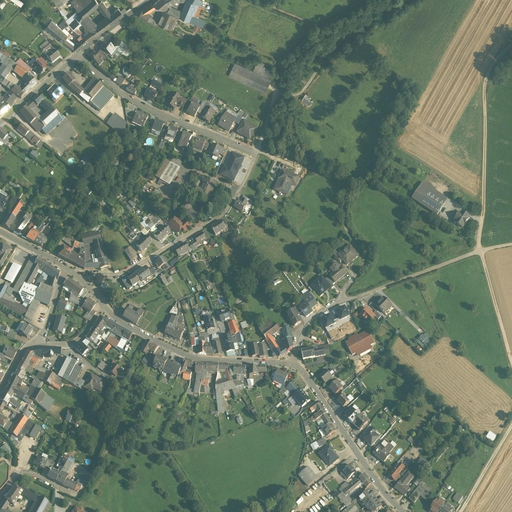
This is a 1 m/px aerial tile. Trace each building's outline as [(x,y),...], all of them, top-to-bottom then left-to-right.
[(71,0),(71,1),(71,3),(79,13),(85,18),(88,15),(97,8),(96,7),(99,6),(92,0),(71,0)] [(158,0),(153,5),(156,6),(164,10),(168,6),(168,5),(166,3),(168,3),(165,0),(158,0)] [(189,1),(186,9),(190,11),(191,10),(194,3),(189,1)] [(96,7),(97,8),(105,18),(111,13),(103,3),(99,6),(96,7)] [(142,10),(147,13),(150,11),(156,6),(153,5),(152,4),(142,10)] [(201,6),(197,4),(194,11),(191,10),(190,11),(186,9),(183,11),(194,16),(195,13),(199,14),(201,8),(202,6),(201,6)] [(64,21),(68,19),(59,5),(56,7),(64,20),(64,21)] [(171,7),(168,6),(164,10),(176,15),(180,17),(182,13),(170,8),(171,7)] [(104,20),(109,26),(119,18),(123,15),(120,11),(118,8),(111,13),(105,18),(106,19),(104,20)] [(147,13),(142,10),(139,16),(147,20),(147,21),(149,17),(150,15),(147,13)] [(164,10),(162,13),(175,19),(176,15),(164,10)] [(194,16),(183,11),(182,13),(180,17),(188,21),(191,22),(195,24),(202,28),(204,25),(205,22),(194,16)] [(68,27),(72,30),(74,29),(85,19),(85,18),(79,13),(77,15),(75,12),(68,19),(64,21),(65,23),(68,27)] [(175,19),(162,13),(158,23),(170,29),(172,25),(174,25),(175,22),(174,21),(175,19)] [(85,18),(85,19),(93,27),(96,23),(88,15),(85,18)] [(96,23),(93,27),(94,28),(90,31),(95,36),(104,30),(109,26),(104,20),(106,19),(105,18),(96,23)] [(51,21),(43,30),(48,34),(56,26),(51,21)] [(64,24),(62,26),(68,33),(78,40),(79,39),(82,37),(72,30),(68,27),(65,23),(64,24)] [(56,26),(48,34),(57,39),(60,36),(64,39),(67,36),(66,35),(59,29),(56,26)] [(59,29),(66,35),(68,33),(62,26),(59,29)] [(84,36),(74,29),(72,30),(82,37),(84,36)] [(87,41),(95,36),(90,31),(84,36),(82,37),(87,41)] [(64,39),(60,36),(57,39),(66,46),(69,43),(64,39)] [(191,36),(189,41),(195,44),(197,39),(191,36)] [(87,41),(82,37),(79,39),(78,40),(76,42),(81,47),(82,45),(87,41)] [(76,42),(72,46),(71,44),(69,43),(66,46),(75,52),(81,47),(76,42)] [(107,45),(105,43),(104,43),(105,44),(103,46),(103,45),(100,48),(102,49),(108,55),(108,56),(111,59),(114,55),(113,54),(115,51),(114,50),(112,48),(107,45)] [(120,43),(114,50),(115,51),(122,56),(127,48),(120,43)] [(108,55),(102,49),(100,52),(106,58),(108,56),(108,55)] [(47,57),(52,64),(60,58),(54,51),(47,57)] [(98,54),(95,51),(89,57),(99,66),(98,64),(103,59),(104,60),(105,60),(98,54)] [(106,58),(100,52),(98,54),(105,60),(107,58),(106,58)] [(125,76),(128,79),(131,75),(141,63),(139,61),(135,58),(134,58),(121,73),(125,76)] [(18,66),(7,59),(3,63),(12,70),(14,72),(18,66)] [(46,68),(38,60),(32,67),(31,67),(33,69),(39,75),(42,73),(43,73),(44,72),(44,70),(46,68)] [(4,80),(5,80),(12,70),(3,63),(2,62),(1,64),(2,65),(0,68),(0,76),(2,78),(4,80)] [(31,67),(32,67),(27,62),(24,64),(31,71),(33,69),(31,67)] [(253,71),(235,62),(228,76),(247,84),(253,71)] [(256,64),(253,71),(270,79),(274,72),(256,64)] [(24,72),(18,66),(14,72),(22,79),(27,74),(24,72)] [(78,67),(74,70),(79,75),(83,71),(78,67)] [(253,71),(247,84),(265,93),(271,79),(270,79),(253,71)] [(36,84),(27,74),(22,79),(24,80),(26,83),(27,85),(31,89),(36,84)] [(75,82),(69,74),(62,80),(68,88),(73,84),(75,82)] [(122,79),(119,77),(118,78),(116,82),(121,86),(125,81),(122,79)] [(5,80),(4,80),(1,84),(6,88),(10,83),(5,80)] [(162,87),(154,81),(151,85),(160,90),(162,87)] [(96,82),(85,95),(91,100),(102,88),(96,82)] [(15,87),(10,83),(6,88),(10,90),(12,92),(15,87)] [(143,86),(137,83),(135,85),(134,88),(133,90),(137,92),(139,93),(143,86)] [(83,93),(73,84),(68,88),(79,97),(83,93)] [(27,85),(21,91),(25,94),(31,89),(27,85)] [(66,90),(62,86),(60,89),(64,93),(64,94),(69,98),(71,95),(66,90)] [(134,88),(131,86),(130,88),(128,86),(126,90),(127,91),(135,96),(137,92),(133,90),(134,88)] [(21,91),(15,87),(12,92),(21,99),(25,94),(21,91)] [(60,89),(57,91),(54,87),(50,91),(51,91),(48,94),(48,93),(47,94),(54,101),(60,95),(62,96),(64,94),(64,93),(60,89)] [(113,97),(102,88),(91,100),(89,103),(100,112),(113,97)] [(157,95),(148,89),(144,96),(153,102),(157,95)] [(16,100),(8,93),(3,100),(0,98),(0,104),(1,105),(1,106),(4,103),(6,105),(10,109),(12,106),(11,105),(16,100)] [(179,100),(171,96),(172,94),(172,93),(165,104),(166,105),(166,104),(174,108),(173,109),(174,109),(177,105),(180,99),(179,100)] [(301,101),(311,105),(314,99),(304,94),(301,101)] [(44,100),(39,95),(32,102),(35,105),(37,107),(39,105),(43,102),(44,100)] [(200,108),(195,105),(197,100),(192,98),(190,102),(192,104),(187,113),(194,117),(197,113),(200,108)] [(186,102),(180,99),(177,105),(182,108),(186,102)] [(39,122),(29,111),(35,105),(32,102),(28,105),(19,113),(32,128),(36,124),(39,127),(42,131),(44,128),(39,122)] [(52,110),(43,102),(39,105),(48,113),(52,110)] [(206,104),(203,102),(200,108),(197,113),(199,115),(203,109),(206,104)] [(6,105),(4,103),(1,106),(1,105),(0,107),(2,109),(0,110),(0,114),(2,117),(10,110),(10,109),(6,105)] [(208,109),(207,108),(205,111),(201,118),(205,120),(209,122),(209,123),(215,113),(208,109)] [(134,120),(137,115),(125,109),(126,117),(134,120)] [(39,122),(44,128),(58,115),(52,110),(48,113),(39,122)] [(137,115),(134,120),(132,124),(143,129),(148,118),(137,113),(137,115)] [(115,114),(107,124),(121,137),(121,136),(122,137),(123,134),(126,132),(123,130),(127,125),(115,114)] [(230,116),(226,114),(219,126),(229,132),(234,123),(235,122),(235,121),(229,118),(230,116)] [(44,128),(42,131),(47,136),(64,121),(58,115),(44,128)] [(163,125),(155,122),(154,123),(152,129),(152,130),(160,133),(163,125)] [(257,130),(244,122),(241,127),(237,133),(250,141),(257,130)] [(22,125),(17,131),(24,138),(28,134),(30,132),(22,125)] [(177,131),(169,127),(168,129),(166,135),(163,134),(161,139),(168,142),(170,139),(173,140),(175,137),(177,132),(177,131)] [(192,137),(183,133),(183,134),(180,141),(178,146),(186,150),(192,137)] [(40,142),(36,137),(33,140),(30,143),(35,148),(37,145),(40,142)] [(206,143),(198,139),(197,140),(195,145),(194,147),(202,151),(203,149),(205,144),(206,143)] [(217,147),(215,146),(215,147),(213,146),(212,149),(211,148),(208,154),(214,157),(215,155),(218,157),(220,153),(221,154),(223,150),(217,148),(217,147)] [(29,155),(35,159),(37,156),(31,151),(29,155)] [(243,158),(232,153),(229,160),(240,165),(243,158)] [(173,159),(170,163),(179,169),(183,163),(173,159)] [(236,174),(240,165),(229,160),(226,167),(224,166),(220,174),(234,181),(237,174),(236,174)] [(168,186),(179,169),(170,163),(166,161),(155,178),(160,181),(163,183),(168,186)] [(299,178),(284,172),(278,186),(277,185),(275,191),(287,195),(289,190),(287,189),(289,184),(296,186),(299,178)] [(197,188),(195,193),(210,200),(217,185),(205,179),(203,184),(204,184),(201,190),(197,188)] [(445,204),(420,188),(412,201),(437,217),(445,204)] [(156,199),(161,192),(157,189),(152,196),(156,199)] [(170,198),(161,192),(156,199),(165,205),(170,198)] [(17,200),(8,215),(15,219),(24,205),(17,200)] [(241,204),(238,202),(235,207),(242,212),(245,207),(245,206),(241,204)] [(200,213),(188,205),(182,213),(194,221),(200,213)] [(20,218),(23,219),(27,215),(29,216),(30,214),(26,211),(20,218)] [(462,216),(459,214),(454,221),(456,222),(455,224),(462,229),(469,218),(464,215),(463,216),(462,216)] [(9,229),(12,225),(16,219),(15,219),(8,215),(2,226),(8,230),(9,229)] [(23,219),(23,220),(27,224),(31,219),(29,216),(27,215),(23,219)] [(151,215),(147,218),(152,224),(156,220),(155,218),(153,216),(152,216),(151,215)] [(143,224),(146,227),(147,227),(148,228),(152,224),(147,218),(143,221),(145,223),(143,224)] [(176,219),(170,225),(174,229),(177,232),(183,227),(184,228),(183,229),(185,232),(190,227),(188,224),(187,224),(185,222),(183,224),(182,224),(181,224),(176,219)] [(17,226),(22,230),(27,224),(23,220),(22,220),(17,226)] [(221,222),(211,228),(216,236),(226,230),(225,227),(221,222)] [(40,225),(35,232),(37,233),(37,234),(40,236),(41,235),(43,233),(46,229),(40,225)] [(22,230),(17,226),(17,227),(14,231),(14,232),(18,235),(22,230)] [(164,226),(159,231),(165,237),(170,232),(164,226)] [(34,243),(40,236),(37,234),(37,233),(35,232),(33,231),(28,237),(26,239),(34,243)] [(159,231),(154,236),(160,242),(165,237),(159,231)] [(211,240),(205,231),(202,233),(207,240),(205,241),(207,243),(211,240)] [(82,245),(83,246),(89,245),(98,243),(104,242),(106,242),(104,233),(99,234),(80,238),(82,245)] [(202,233),(193,238),(196,242),(198,245),(205,241),(207,240),(202,233)] [(46,241),(42,238),(43,236),(41,235),(40,236),(34,243),(42,247),(46,241)] [(74,244),(65,235),(61,240),(72,248),(74,244)] [(146,237),(141,241),(147,247),(152,243),(146,237)] [(141,241),(136,246),(142,252),(147,247),(141,241)] [(196,242),(189,246),(192,251),(193,252),(195,250),(194,247),(196,246),(198,245),(196,242)] [(2,244),(0,248),(0,257),(0,258),(0,257),(0,267),(0,268),(11,249),(2,244)] [(184,244),(175,250),(180,256),(189,251),(186,247),(184,244)] [(71,252),(61,246),(58,252),(60,253),(58,256),(67,261),(70,254),(71,252)] [(338,256),(342,261),(347,266),(358,256),(350,246),(338,256)] [(132,250),(130,248),(124,252),(126,254),(127,256),(127,257),(129,259),(130,261),(130,262),(137,258),(136,258),(135,255),(133,253),(134,253),(133,253),(132,251),(132,250)] [(105,249),(98,251),(99,260),(103,259),(106,258),(105,249)] [(84,270),(100,269),(99,260),(88,261),(87,252),(87,250),(84,251),(84,252),(84,270)] [(338,256),(335,252),(332,254),(340,263),(342,261),(338,256)] [(78,258),(75,256),(74,256),(70,254),(67,261),(76,266),(80,258),(78,258)] [(32,255),(29,262),(34,265),(38,259),(32,255)] [(162,257),(155,262),(157,265),(155,265),(157,269),(162,266),(166,264),(162,257)] [(34,265),(32,270),(36,273),(38,268),(43,271),(47,265),(38,258),(38,259),(34,265)] [(34,265),(29,262),(13,291),(19,294),(24,284),(25,284),(32,270),(34,265)] [(13,264),(4,280),(10,283),(19,267),(13,264)] [(346,275),(337,264),(331,269),(335,274),(331,278),(335,284),(346,275)] [(47,265),(43,271),(44,272),(48,275),(52,278),(57,272),(47,265)] [(29,286),(30,287),(34,279),(35,279),(38,273),(42,276),(44,272),(43,271),(38,268),(36,273),(29,286)] [(145,268),(135,275),(140,282),(141,284),(151,277),(148,272),(145,268)] [(153,269),(148,272),(151,277),(156,274),(153,269)] [(36,273),(32,270),(25,284),(29,286),(36,273)] [(57,272),(52,278),(49,288),(54,290),(57,282),(60,274),(57,272)] [(128,280),(127,281),(132,288),(137,284),(140,282),(135,275),(128,280)] [(163,276),(159,278),(165,286),(169,284),(163,276)] [(328,285),(321,277),(311,287),(315,291),(320,297),(330,288),(331,288),(328,285)] [(129,290),(132,288),(127,281),(128,280),(127,278),(122,282),(127,290),(129,289),(129,290)] [(76,285),(68,280),(63,286),(66,288),(71,292),(76,285)] [(25,284),(24,284),(19,294),(22,301),(26,303),(31,305),(34,297),(38,290),(33,288),(32,288),(30,287),(29,286),(25,284)] [(41,285),(38,290),(34,297),(50,304),(54,290),(49,288),(41,285)] [(83,291),(76,285),(71,292),(79,297),(83,291)] [(13,291),(8,288),(3,297),(14,302),(15,300),(10,297),(13,291)] [(311,292),(309,294),(314,301),(317,299),(313,294),(311,292)] [(309,294),(308,293),(302,298),(306,304),(311,310),(317,305),(314,301),(309,294)] [(77,299),(70,295),(69,301),(79,306),(81,302),(77,299)] [(14,302),(3,297),(0,302),(0,306),(22,317),(26,308),(24,307),(14,302)] [(49,307),(50,304),(34,297),(31,305),(29,309),(25,317),(30,320),(39,303),(49,307)] [(376,306),(376,307),(379,310),(384,314),(391,306),(384,299),(376,306)] [(68,303),(61,300),(57,307),(64,310),(68,303)] [(91,303),(87,300),(86,302),(82,307),(82,308),(90,313),(92,310),(95,306),(91,303)] [(372,303),(369,306),(376,313),(379,310),(376,307),(376,306),(372,303)] [(311,310),(306,304),(300,309),(306,317),(313,312),(311,310)] [(341,321),(349,317),(345,308),(336,313),(340,319),(341,321)] [(130,312),(127,310),(125,313),(123,318),(129,322),(134,315),(130,312)] [(173,317),(169,326),(165,334),(172,337),(176,329),(177,323),(179,319),(179,316),(179,311),(177,310),(175,318),(173,317)] [(373,315),(367,310),(360,316),(365,321),(366,320),(369,323),(369,322),(370,322),(372,321),(371,320),(374,317),(373,315)] [(379,310),(376,313),(381,317),(382,317),(385,320),(387,318),(384,314),(379,310)] [(297,317),(293,311),(287,315),(294,327),(301,323),(297,317)] [(228,312),(219,315),(222,323),(226,321),(231,320),(230,316),(228,312)] [(375,312),(373,315),(374,317),(378,320),(381,317),(375,312)] [(136,316),(134,315),(129,322),(136,325),(140,318),(136,316)] [(228,325),(235,322),(232,315),(230,316),(231,320),(226,321),(228,325)] [(326,329),(334,325),(333,323),(330,316),(321,321),(326,329)] [(56,317),(55,323),(64,326),(66,320),(56,317)] [(100,317),(93,327),(101,332),(105,327),(108,322),(100,317)] [(339,327),(351,320),(349,317),(341,321),(340,319),(336,321),(339,327)] [(204,320),(207,331),(214,329),(211,318),(204,320)] [(262,334),(273,326),(268,319),(257,326),(262,334)] [(339,327),(336,321),(333,323),(334,325),(326,329),(327,333),(329,333),(339,327)] [(116,336),(121,338),(125,331),(108,322),(105,327),(112,332),(111,333),(116,336)] [(235,322),(228,325),(230,332),(229,333),(229,334),(231,334),(232,339),(235,338),(234,336),(239,334),(239,333),(235,322)] [(64,326),(55,323),(52,332),(54,332),(54,333),(61,335),(64,326)] [(32,330),(25,324),(19,333),(23,336),(27,338),(30,334),(32,330)] [(279,330),(275,324),(273,326),(262,334),(266,340),(270,337),(279,330)] [(93,327),(89,334),(96,339),(99,335),(102,337),(104,335),(104,334),(101,333),(101,332),(93,327)] [(17,332),(9,329),(8,333),(7,336),(15,339),(17,332)] [(184,333),(176,329),(172,337),(180,341),(184,333)] [(132,335),(125,331),(121,338),(127,341),(128,342),(132,335)] [(357,335),(348,340),(349,342),(345,344),(352,356),(356,354),(357,356),(371,348),(370,346),(374,344),(367,332),(358,337),(357,335)] [(425,332),(417,340),(425,347),(433,340),(425,332)] [(108,338),(105,342),(110,345),(111,344),(112,345),(111,346),(115,350),(119,343),(114,339),(116,336),(111,333),(108,338)] [(240,333),(239,334),(234,336),(235,338),(232,339),(233,344),(243,338),(240,333)] [(96,339),(89,334),(85,339),(90,342),(91,342),(93,343),(96,339)] [(225,346),(233,344),(232,339),(231,334),(229,334),(228,334),(229,337),(223,339),(225,346)] [(278,349),(270,337),(266,340),(265,341),(271,349),(272,350),(273,352),(278,349)] [(119,343),(115,350),(117,351),(120,348),(122,350),(127,341),(121,338),(119,343)] [(200,339),(198,339),(199,349),(198,349),(198,351),(199,351),(199,354),(206,355),(205,343),(205,340),(205,338),(200,339)] [(285,340),(282,341),(285,349),(280,351),(283,356),(286,353),(293,348),(291,338),(285,340)] [(81,343),(86,348),(89,344),(91,342),(90,342),(85,339),(81,343)] [(158,347),(147,341),(140,351),(146,355),(148,350),(154,353),(158,347)] [(266,351),(272,350),(271,349),(265,341),(263,343),(265,347),(266,347),(266,351)] [(86,348),(81,343),(75,349),(82,356),(88,350),(86,348)] [(220,343),(213,345),(214,348),(213,348),(214,352),(212,352),(213,356),(222,356),(220,343)] [(233,344),(225,346),(227,353),(235,352),(235,351),(235,350),(233,344)] [(7,345),(2,354),(13,360),(16,353),(13,351),(14,349),(7,345)] [(111,348),(106,345),(103,349),(102,350),(106,353),(111,348)] [(251,347),(250,347),(250,349),(252,357),(259,356),(257,345),(251,347)] [(261,345),(257,345),(259,356),(260,358),(268,358),(266,351),(266,347),(265,347),(261,347),(261,345)] [(313,348),(301,351),(303,360),(325,355),(323,347),(320,347),(320,349),(313,351),(313,348)] [(29,362),(35,365),(39,358),(42,359),(41,353),(41,348),(40,348),(40,349),(30,352),(33,356),(30,361),(29,362)] [(280,352),(278,349),(273,352),(278,359),(283,356),(282,356),(283,356),(280,351),(280,352)] [(30,352),(25,357),(24,358),(30,361),(33,356),(30,352)] [(64,357),(53,376),(57,378),(67,359),(64,357)] [(158,357),(153,367),(158,369),(163,371),(167,361),(164,360),(165,359),(162,358),(158,357)] [(24,358),(20,363),(18,367),(24,370),(29,362),(30,361),(24,358)] [(67,359),(57,378),(61,380),(64,381),(67,383),(75,367),(76,364),(67,359)] [(173,363),(167,361),(163,371),(172,375),(173,373),(178,375),(182,367),(176,364),(174,363),(173,363)] [(35,365),(29,362),(24,370),(38,379),(43,382),(66,395),(67,392),(61,388),(64,381),(61,380),(57,378),(53,376),(35,365)] [(203,364),(193,363),(191,367),(191,368),(196,368),(195,374),(197,374),(202,374),(203,364)] [(191,367),(183,364),(180,372),(184,373),(185,374),(185,371),(186,370),(187,367),(191,368),(191,367)] [(219,364),(203,364),(202,374),(202,379),(206,380),(206,373),(210,373),(217,373),(218,371),(219,364)] [(113,365),(111,368),(108,372),(115,377),(120,371),(113,365)] [(24,370),(18,367),(13,376),(21,381),(23,381),(24,382),(25,380),(22,379),(25,374),(23,373),(24,370)] [(75,367),(67,383),(73,386),(77,379),(81,370),(75,367)] [(184,373),(183,376),(183,380),(190,381),(191,373),(191,371),(186,370),(185,371),(185,374),(184,373)] [(288,375),(278,370),(273,381),(282,385),(283,385),(284,383),(288,375)] [(328,374),(326,371),(319,377),(325,384),(332,378),(328,374)] [(202,374),(197,374),(196,381),(194,390),(193,394),(194,394),(199,395),(199,392),(200,386),(202,379),(202,374)] [(86,384),(84,388),(90,391),(92,386),(101,391),(106,383),(99,379),(99,380),(95,378),(90,375),(86,384)] [(21,381),(13,376),(11,380),(17,383),(21,385),(23,381),(21,381)] [(233,382),(231,378),(227,379),(218,381),(216,382),(216,383),(216,391),(216,395),(221,394),(221,396),(225,395),(224,392),(232,390),(236,389),(236,388),(234,385),(233,382)] [(38,379),(33,387),(36,389),(38,390),(43,382),(38,379)] [(77,379),(73,386),(80,389),(81,387),(83,383),(77,379)] [(206,380),(202,379),(200,386),(208,387),(209,380),(208,380),(206,380)] [(293,382),(289,386),(291,388),(288,390),(291,394),(293,396),(299,391),(293,384),(295,383),(293,382)] [(342,388),(336,382),(330,388),(333,391),(332,391),(335,395),(342,388)] [(14,385),(10,383),(7,389),(12,392),(15,387),(14,386),(14,385)] [(283,390),(280,393),(282,395),(288,390),(291,388),(289,386),(288,385),(283,390)] [(20,389),(15,387),(12,392),(14,393),(16,395),(20,389)] [(7,389),(4,394),(11,399),(14,393),(12,392),(7,389)] [(26,393),(20,389),(16,395),(23,399),(25,395),(26,393)] [(29,390),(28,391),(26,393),(25,395),(32,401),(38,405),(39,406),(46,396),(38,390),(36,389),(34,392),(29,390)] [(236,389),(232,390),(235,398),(241,396),(237,391),(236,389)] [(299,391),(293,396),(293,397),(297,402),(302,407),(310,401),(300,390),(299,391)] [(11,399),(4,394),(0,400),(2,401),(17,411),(16,413),(19,415),(23,417),(27,411),(25,410),(22,408),(19,405),(11,399)] [(32,401),(25,395),(23,399),(30,404),(32,401)] [(53,401),(46,396),(39,406),(46,411),(53,401)] [(343,396),(338,401),(343,408),(349,402),(343,396)] [(293,407),(297,402),(293,397),(288,401),(293,407)] [(2,401),(0,402),(0,404),(16,413),(17,411),(2,401)] [(318,402),(309,409),(312,413),(317,410),(321,407),(318,402)] [(16,413),(0,404),(0,409),(1,410),(17,418),(19,415),(16,413)] [(27,411),(31,414),(36,408),(31,405),(29,404),(25,410),(27,411)] [(293,407),(289,410),(296,417),(297,416),(299,414),(293,407)] [(321,407),(317,410),(319,413),(314,416),(314,417),(316,421),(326,415),(326,414),(321,407)] [(345,416),(349,420),(355,413),(351,409),(345,416)] [(25,419),(28,421),(32,415),(31,414),(27,411),(23,417),(25,419)] [(70,423),(71,420),(73,421),(75,416),(68,411),(65,421),(70,423)] [(291,414),(289,412),(283,416),(285,418),(284,419),(286,422),(294,418),(291,414)] [(349,420),(348,420),(352,424),(360,415),(357,412),(355,413),(349,420)] [(12,425),(8,431),(13,436),(25,419),(23,417),(19,415),(17,418),(12,425)] [(332,424),(326,415),(316,421),(317,423),(322,421),(326,427),(331,424),(332,424)] [(364,419),(360,415),(352,424),(360,431),(368,423),(368,422),(367,423),(364,420),(364,419)] [(28,421),(25,419),(13,436),(16,437),(22,441),(26,434),(29,436),(36,426),(28,421)] [(326,427),(322,421),(317,423),(320,427),(322,429),(323,429),(326,427)] [(7,422),(3,428),(8,431),(12,425),(7,422)] [(331,424),(326,427),(323,429),(323,430),(326,434),(328,437),(335,432),(331,424)] [(372,428),(363,439),(366,442),(366,441),(368,443),(368,444),(371,447),(378,439),(373,434),(376,431),(372,428)] [(485,439),(493,443),(496,437),(488,433),(485,439)] [(326,444),(323,438),(316,442),(316,443),(319,448),(326,444)] [(384,441),(372,455),(384,464),(391,456),(389,455),(394,449),(384,441)] [(313,451),(319,448),(316,443),(310,445),(313,451)] [(9,444),(2,448),(7,457),(12,454),(11,451),(10,448),(10,446),(9,444)] [(329,446),(319,454),(323,459),(324,458),(328,462),(327,463),(330,466),(329,466),(329,467),(338,459),(334,454),(335,453),(329,446)] [(48,461),(46,461),(37,457),(34,466),(44,470),(45,467),(48,461)] [(65,461),(61,458),(56,467),(59,469),(58,472),(52,469),(47,477),(56,482),(59,476),(60,474),(59,474),(60,471),(62,467),(63,465),(65,461)] [(59,476),(56,482),(67,487),(75,491),(77,486),(78,485),(75,484),(67,480),(74,466),(67,462),(65,461),(63,465),(62,467),(60,471),(59,474),(60,474),(59,476)] [(350,465),(345,469),(344,469),(342,471),(342,472),(348,479),(353,475),(355,477),(353,479),(356,481),(359,479),(360,478),(356,472),(355,473),(352,469),(353,469),(350,465)] [(395,470),(390,477),(391,476),(394,479),(404,468),(400,465),(395,470)] [(308,468),(298,476),(308,487),(318,479),(308,468)] [(408,472),(400,482),(395,488),(403,495),(406,490),(408,488),(406,486),(414,477),(408,472)] [(80,478),(75,484),(78,485),(77,486),(81,488),(88,478),(82,474),(80,477),(80,478)] [(360,478),(359,479),(362,483),(366,488),(372,484),(364,474),(360,478)] [(347,489),(350,493),(362,483),(359,479),(356,481),(350,486),(347,489)] [(32,493),(21,487),(19,490),(15,487),(14,486),(5,500),(13,505),(21,493),(29,498),(32,493)] [(429,493),(420,486),(409,500),(414,504),(420,497),(426,502),(430,497),(427,495),(429,493)] [(368,491),(359,499),(366,507),(375,499),(373,496),(374,496),(374,495),(373,493),(372,493),(371,494),(368,491)] [(347,496),(343,492),(337,497),(345,506),(351,501),(347,496)] [(39,504),(34,511),(9,511),(6,510),(7,507),(13,505),(5,500),(0,506),(0,511),(42,511),(48,503),(48,502),(32,493),(29,498),(39,504)] [(457,493),(453,500),(458,504),(463,497),(457,493)] [(366,507),(368,510),(369,509),(371,511),(373,511),(374,511),(373,511),(377,511),(378,511),(378,510),(382,507),(379,504),(378,504),(377,502),(375,499),(366,507)] [(438,500),(436,503),(435,503),(433,505),(434,506),(430,511),(429,511),(439,511),(445,505),(438,500)] [(48,503),(42,511),(47,511),(51,505),(48,503)]
